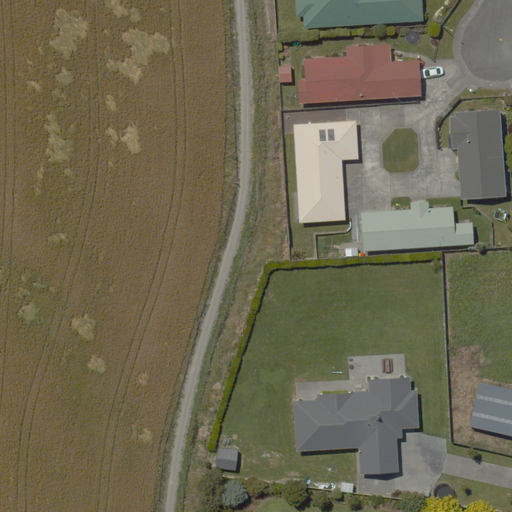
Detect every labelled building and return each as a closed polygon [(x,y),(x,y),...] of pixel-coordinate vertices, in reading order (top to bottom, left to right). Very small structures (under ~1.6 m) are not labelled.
[(294,0),(294,14),(303,14),(303,25),(421,22),(420,0),(294,0)] [(305,76),(296,76),(297,101),(416,97),(415,58),(389,59),(388,39),(351,40),(351,55),(304,57),(305,76)] [(501,112),(450,113),(451,147),(459,147),(460,197),(503,196),(501,112)] [(296,222),(344,220),(341,157),(356,156),(354,119),(292,121),(296,222)] [(450,206),(360,210),(362,248),(471,243),(470,222),(451,223),(450,206)] [(357,443),(360,470),(393,467),(389,425),(410,423),(407,393),(293,403),(297,448),(357,443)] [(416,479),(412,499),(443,505),(447,485),(416,479)]
